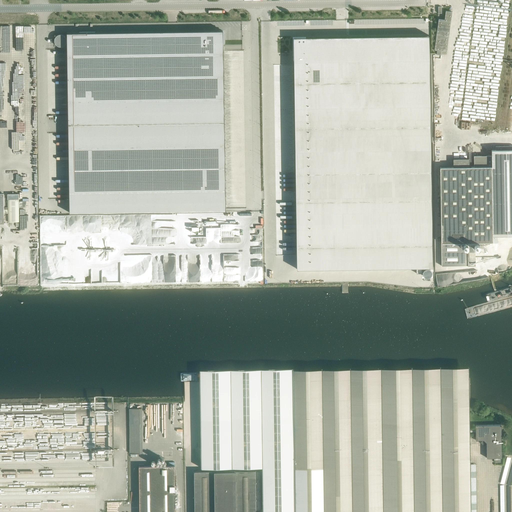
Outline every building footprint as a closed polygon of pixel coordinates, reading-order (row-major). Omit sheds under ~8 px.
[(439,19),(435,50),(447,52),(452,12),(446,11),(445,19),(439,19)] [(223,30),(67,33),(70,213),(226,210),(223,50),(223,30)] [(429,35),(293,37),(297,269),(417,267),(417,273),(422,273),(422,267),(433,267),(429,35)] [(496,150),(492,150),(492,155),(493,236),(511,235),(511,145),(496,146),(496,150)] [(493,236),(492,155),(474,156),(474,167),(469,167),(469,159),(454,159),(454,167),(440,167),(440,198),(438,199),(438,212),(441,212),(441,266),(475,265),(475,251),(474,242),(493,242),(493,236)] [(470,511),(470,464),(469,379),(294,381),(295,466),(323,466),(323,511),(470,511)] [(295,511),(295,466),(294,381),(200,382),(201,468),(262,467),(262,511),(295,511)] [(476,425),(476,433),(476,440),(484,440),(487,443),(487,458),(502,458),(501,425),(476,425)] [(175,511),(175,465),(139,466),(139,511),(175,511)] [(323,511),(323,466),(295,466),(295,511),(323,511)] [(255,511),(256,510),(255,471),(255,470),(194,471),(194,511),(255,511)]
